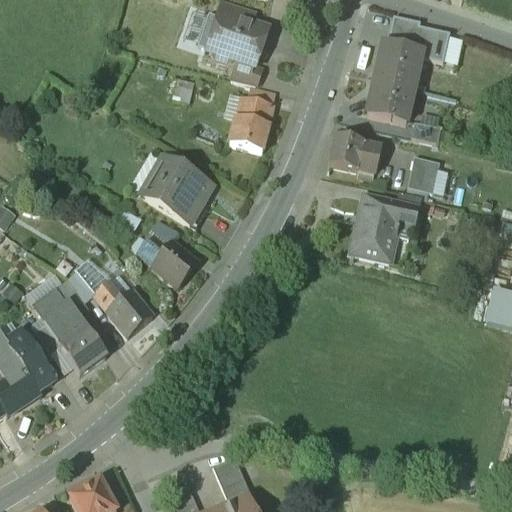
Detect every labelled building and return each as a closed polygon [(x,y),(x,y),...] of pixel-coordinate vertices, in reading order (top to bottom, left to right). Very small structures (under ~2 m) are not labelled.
[(191,0),(190,20),(208,22),(210,0),(191,0)] [(237,0),(213,0),(211,22),(234,26),(237,0)] [(271,2),(254,0),(237,0),(234,26),(268,31),(271,2)] [(133,22),(146,27),(151,11),(129,5),(127,13),(135,16),(133,22)] [(249,43),(219,33),(213,51),(243,62),(245,56),(249,43)] [(416,54),(390,48),(384,76),(415,83),(414,87),(438,92),(444,64),(415,58),(416,54)] [(245,56),(243,62),(213,51),(203,82),(209,84),(213,93),(222,96),(230,92),(232,93),(250,98),(251,97),(261,65),(250,61),(247,56),(245,56)] [(384,76),(377,74),(373,93),(371,92),(367,109),(408,118),(408,117),(414,87),(415,83),(384,76)] [(250,98),(232,93),(225,110),(251,117),(257,99),(251,97),(250,98)] [(408,118),(367,109),(363,125),(366,126),(361,145),(400,154),(408,118)] [(190,115),(175,111),(170,131),(184,135),(190,115)] [(269,135),(239,127),(233,147),(264,155),(269,135)] [(264,155),(233,147),(227,174),(257,182),(264,155)] [(437,156),(411,150),(407,167),(433,172),(437,156)] [(358,172),(331,166),(325,193),(352,199),(358,173),(358,172)] [(375,177),(358,173),(352,199),(369,203),(375,177)] [(434,190),(409,184),(403,215),(423,219),(428,220),(434,190)] [(208,218),(161,190),(139,226),(192,258),(207,234),(201,230),(208,218)] [(423,219),(403,215),(402,222),(417,226),(422,227),(423,219)] [(402,222),(395,221),(392,233),(414,238),(417,226),(402,222)] [(392,233),(360,226),(347,282),(385,292),(394,255),(409,259),(414,238),(392,233)] [(0,257),(4,261),(15,247),(0,237),(0,257)] [(176,262),(156,251),(142,269),(143,270),(158,283),(168,271),(169,272),(176,262)] [(169,272),(168,271),(158,283),(143,270),(133,283),(149,295),(148,296),(174,316),(194,292),(169,272)] [(93,323),(75,300),(65,307),(82,332),(93,324),(93,323)] [(128,320),(115,305),(105,314),(117,329),(128,320)] [(82,332),(65,307),(53,315),(53,316),(54,315),(75,345),(86,337),(82,332)] [(128,320),(117,329),(105,314),(93,323),(93,324),(105,339),(104,339),(125,365),(149,345),(128,320)] [(75,345),(54,315),(53,316),(30,333),(41,350),(43,352),(57,372),(81,355),(75,345)] [(511,320),(489,315),(482,343),(511,350),(511,320)] [(43,352),(33,360),(47,381),(57,374),(56,373),(57,372),(43,352)] [(28,353),(18,359),(37,388),(47,381),(28,353)] [(57,372),(56,373),(57,374),(76,402),(103,383),(83,354),(81,355),(57,372)] [(18,359),(2,368),(6,375),(21,397),(35,418),(50,408),(37,388),(18,359)] [(21,397),(6,375),(0,379),(0,398),(6,407),(21,397)] [(6,407),(0,411),(0,421),(11,436),(36,419),(35,418),(21,397),(6,407)] [(0,442),(11,436),(0,421),(0,442)] [(245,511),(231,480),(209,490),(218,511),(245,511)]
